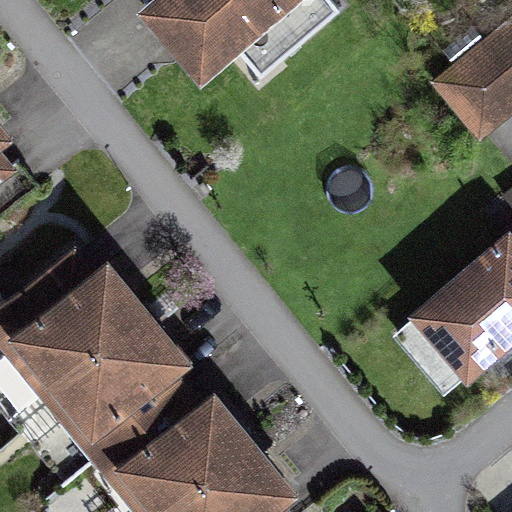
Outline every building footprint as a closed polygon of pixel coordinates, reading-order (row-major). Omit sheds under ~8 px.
[(144,0),(202,70),(239,40),(262,67),(336,7),(329,0),(144,0)] [(511,12),(433,75),(478,131),(511,103),(511,12)] [(0,201),(40,170),(12,135),(0,119),(0,201)] [(395,327),(450,389),(511,334),(511,227),(510,225),(395,327)] [(0,304),(0,336),(145,511),(309,511),(280,477),(230,416),(176,351),(113,275),(82,237),(0,304)]
